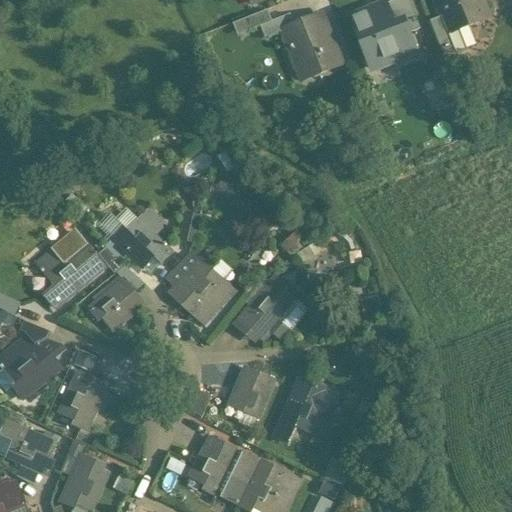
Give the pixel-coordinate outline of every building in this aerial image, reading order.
[(481,0),(433,0),(448,36),(489,20),(481,0)] [(356,21),(374,73),(417,57),(398,6),(356,21)] [(267,12),(244,21),(248,33),(260,28),(272,23),(267,12)] [(272,23),(260,28),(265,40),(282,33),(282,32),(294,27),(290,16),(272,23)] [(294,27),(282,32),(282,33),(295,65),(313,58),(319,75),(342,66),(322,16),(294,27)] [(142,229),(133,239),(126,232),(115,243),(144,271),(154,260),(161,267),(171,256),(154,239),(164,229),(149,215),(139,226),(142,229)] [(74,239),(39,268),(48,280),(52,277),(61,287),(46,300),(56,311),(105,271),(86,248),(82,251),(81,247),(74,239)] [(313,247),(298,256),(302,263),(317,253),(313,247)] [(193,251),(167,282),(177,290),(203,260),(193,251)] [(215,270),(203,260),(177,290),(171,298),(175,301),(182,300),(186,303),(182,307),(205,326),(234,293),(211,274),(215,270)] [(134,298),(145,288),(126,270),(116,278),(123,287),(94,310),(113,334),(143,309),(134,298)] [(264,280),(256,291),(262,296),(271,286),(264,280)] [(262,296),(235,328),(247,337),(250,334),(256,339),(258,337),(263,341),(269,333),(277,340),(287,328),(279,322),(295,303),(283,294),(287,290),(277,282),(271,286),(262,296)] [(0,295),(0,309),(18,318),(23,306),(0,295)] [(56,325),(31,313),(26,325),(51,336),(56,325)] [(46,344),(38,351),(28,337),(13,350),(14,352),(10,355),(6,354),(4,357),(3,361),(0,363),(0,365),(3,369),(1,371),(3,374),(0,376),(0,386),(7,395),(14,390),(23,402),(61,371),(52,359),(62,351),(46,344)] [(79,353),(76,368),(95,372),(98,357),(79,353)] [(256,385),(242,380),(232,402),(246,408),(244,413),(258,418),(273,382),(259,376),(256,385)] [(107,389),(80,377),(64,413),(77,419),(73,428),(87,434),(107,389)] [(309,395),(296,389),(275,439),(288,445),(298,423),(311,428),(309,433),(325,440),(332,424),(329,423),(334,411),(321,406),(327,392),(313,386),(309,395)] [(10,444),(16,430),(5,425),(0,436),(0,455),(12,461),(19,448),(10,444)] [(52,447),(16,430),(10,444),(19,448),(12,461),(48,478),(55,464),(46,460),(52,447)] [(238,453),(211,440),(194,476),(207,482),(203,491),(216,497),(218,493),(239,504),(260,463),(238,452),(238,453)] [(284,511),(299,482),(260,463),(239,504),(238,507),(248,511),(252,511),(256,505),(268,511),(267,511),(284,511)] [(92,475),(79,469),(62,505),(76,511),(80,503),(94,509),(110,473),(96,467),(92,475)] [(9,486),(0,489),(0,488),(0,511),(25,511),(18,494),(13,496),(9,486)]
